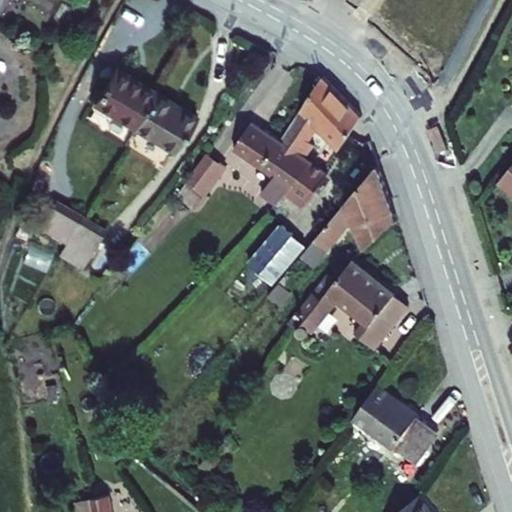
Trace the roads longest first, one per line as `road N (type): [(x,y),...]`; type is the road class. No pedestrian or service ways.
road 1 (secondary): [(225,0),(346,71),(383,119),(511,504)]
road 2 (secondary): [(511,426),(409,121),(353,50),(275,0)]
road 3 (unknown): [(229,1),(215,97),(196,139),(111,243)]
